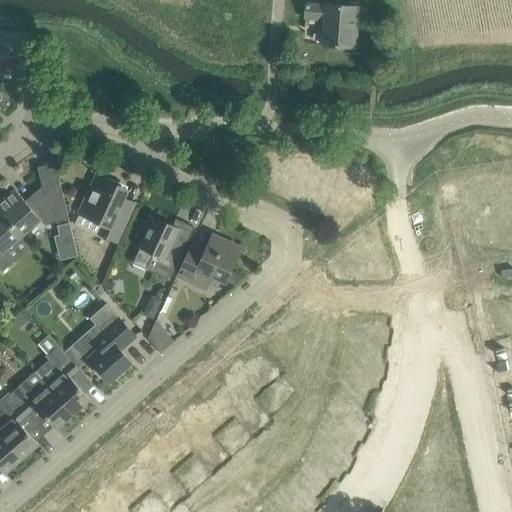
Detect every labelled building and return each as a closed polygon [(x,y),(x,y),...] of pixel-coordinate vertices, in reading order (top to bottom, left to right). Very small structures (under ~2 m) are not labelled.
[(355,47),(357,32),(354,31),(356,6),(328,4),(328,5),(307,4),(306,18),(326,20),(324,44),(355,47)] [(116,240),(121,230),(129,212),(118,207),(126,190),(97,177),(81,211),(103,222),(99,231),(116,240)] [(45,224),(69,218),(60,180),(46,183),(48,189),(30,205),(15,188),(0,201),(0,210),(22,236),(41,219),(45,224)] [(3,253),(22,236),(0,210),(0,267),(3,272),(13,263),(3,253)] [(146,235),(136,256),(150,262),(146,270),(170,281),(187,245),(195,227),(182,221),(178,229),(154,217),(146,235)] [(191,249),(179,275),(206,287),(212,274),(225,280),(236,285),(246,277),(230,270),(240,248),(213,235),(208,247),(194,241),(191,249)] [(73,240),(63,242),(66,254),(76,252),(73,240)] [(95,280),(84,290),(94,301),(105,291),(95,280)] [(106,291),(98,299),(107,309),(115,301),(106,291)] [(163,300),(152,295),(143,314),(154,319),(163,300)] [(12,315),(15,303),(5,300),(2,311),(12,315)] [(21,327),(33,317),(25,307),(12,318),(21,327)] [(346,334),(345,337),(384,342),(384,341),(388,341),(389,331),(385,331),(386,319),(375,318),(374,318),(359,316),(356,315),(356,316),(348,315),(347,326),(346,326),(345,334),(346,334)] [(85,333),(73,344),(88,361),(90,359),(96,367),(110,382),(132,362),(121,349),(136,336),(123,321),(119,316),(103,330),(92,340),(85,333)] [(149,338),(162,326),(157,320),(148,338),(149,338)] [(343,356),(343,359),(381,363),(381,361),(382,361),(383,352),(382,352),(383,348),(383,347),(384,342),(345,337),(344,347),(343,356)] [(40,376),(73,414),(90,399),(71,376),(80,369),(62,348),(58,344),(48,353),(46,355),(50,359),(54,364),(40,376)] [(226,384),(219,391),(254,431),(267,419),(249,398),(278,372),(265,357),(262,353),(245,368),(243,366),(244,366),(239,360),(239,361),(238,360),(237,362),(237,361),(227,370),(226,371),(226,372),(220,377),(226,384)] [(341,370),(340,381),(348,382),(351,383),(366,384),(366,385),(367,385),(378,386),(380,374),(383,375),(385,365),(381,365),(381,363),(343,359),(342,362),(341,370)] [(28,378),(10,394),(28,414),(37,406),(57,428),(73,414),(40,376),(32,383),(28,378)] [(185,421),(177,427),(212,467),(226,456),(207,435),(235,410),(254,431),(219,391),(203,404),(202,403),(202,402),(197,397),(196,397),(195,398),(185,406),(185,407),(184,408),(185,408),(178,414),(185,421)] [(10,394),(0,402),(0,433),(22,459),(39,444),(19,421),(28,414),(10,394)] [(326,418),(324,420),(359,437),(359,436),(363,438),(367,429),(364,428),(369,417),(359,412),(358,411),(358,412),(344,405),(342,403),(341,404),(334,400),(329,410),(325,417),(326,418)] [(316,437),(315,440),(349,457),(350,454),(351,454),(354,447),(356,443),(357,442),(359,437),(324,420),(320,429),(316,437)] [(143,458),(136,464),(171,504),(184,493),(165,471),(193,447),(212,468),(212,467),(177,427),(162,441),(160,439),(155,434),(153,435),(144,443),(142,444),(143,445),(136,450),(143,458)] [(0,467),(5,473),(22,459),(0,433),(0,467)] [(310,450),(305,460),(312,464),(314,465),(328,472),(329,472),(339,477),(344,467),(348,468),(352,460),(349,458),(349,457),(315,440),(313,442),(309,450),(310,450)] [(101,494),(94,501),(103,511),(126,511),(123,508),(151,483),(170,505),(171,504),(136,464),(120,478),(118,476),(114,470),(113,471),(113,470),(111,471),(102,480),(100,481),(101,481),(95,487),(101,494)] [(279,489),(277,492),(296,511),(311,511),(320,504),(312,496),(311,495),(301,484),(299,481),(293,476),(285,484),(285,483),(279,489)] [(268,499),(261,506),(266,511),(296,511),(277,492),(274,494),(268,499)] [(103,511),(94,501),(80,511),(76,511),(72,507),(71,507),(70,508),(69,508),(64,511),(103,511)]
